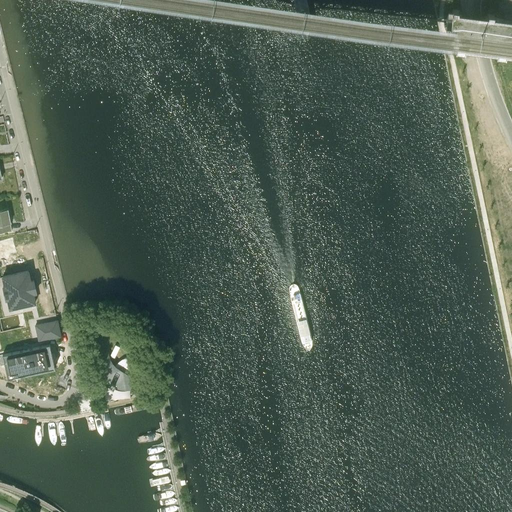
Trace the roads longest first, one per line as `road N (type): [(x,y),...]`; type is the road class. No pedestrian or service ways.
road 1 (unclassified): [(0,51),(75,385)]
road 2 (unclassified): [(511,133),(482,62),(473,0)]
